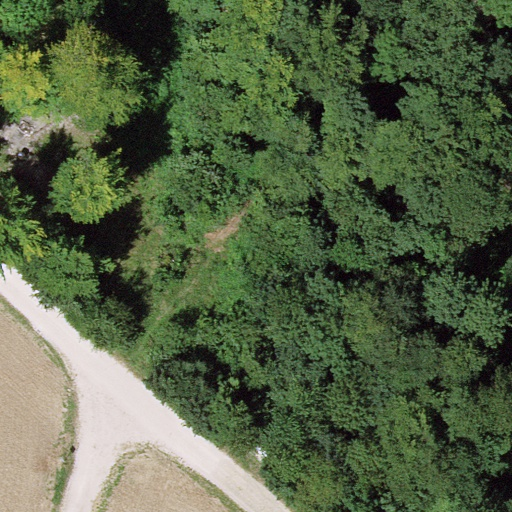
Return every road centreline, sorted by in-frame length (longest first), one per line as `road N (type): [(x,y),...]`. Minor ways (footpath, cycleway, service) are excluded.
road 1 (track): [(0,279),(261,511)]
road 2 (track): [(115,387),(71,511)]
